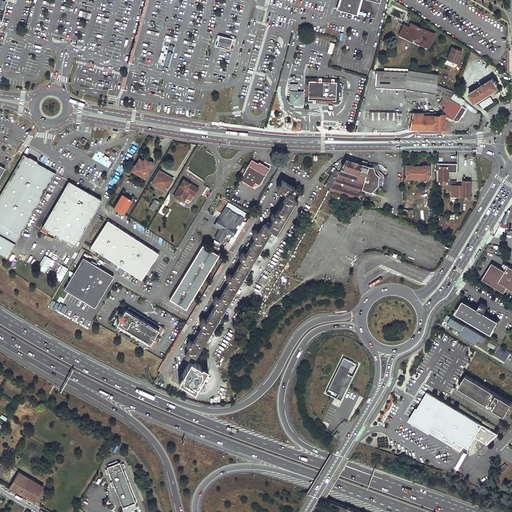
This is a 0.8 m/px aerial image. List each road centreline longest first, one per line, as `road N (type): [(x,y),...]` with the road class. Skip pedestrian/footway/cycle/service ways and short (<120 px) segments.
road 1 (tertiary): [(504,128),(461,138),(281,137),(64,99)]
road 2 (tertiary): [(60,119),(275,145),(500,150)]
road 3 (motorway): [(0,333),(115,395),(326,480)]
road 4 (motorway): [(365,306),(306,326),(267,385),(231,410),(208,411),(118,384)]
road 5 (motorway): [(391,484),(118,384)]
road 6 (motorway): [(391,484),(303,444),(282,416),(285,378),(313,331),(341,325),(365,334)]
road 7 (motorway): [(0,339),(145,431),(165,458),(179,511)]
road 8 (secondary): [(372,343),(375,390),(302,511)]
road 9 (secondary): [(308,511),(397,350)]
road 10 (secondary): [(509,164),(435,285),(412,295)]
road 11 (secondary): [(423,316),(511,180)]
road 12 (motorway): [(195,511),(204,483),(222,470),(255,466),(326,480)]
road 13 (motorway): [(118,384),(0,315)]
